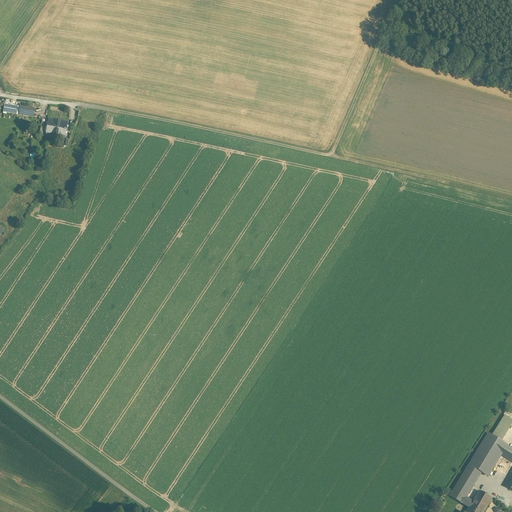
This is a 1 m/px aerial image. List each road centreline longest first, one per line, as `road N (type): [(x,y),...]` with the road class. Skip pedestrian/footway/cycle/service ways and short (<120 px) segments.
road 1 (track): [(333,156),(111,110)]
road 2 (unclassified): [(157,511),(0,396)]
road 3 (track): [(511,198),(333,156)]
road 4 (track): [(333,156),(397,0)]
